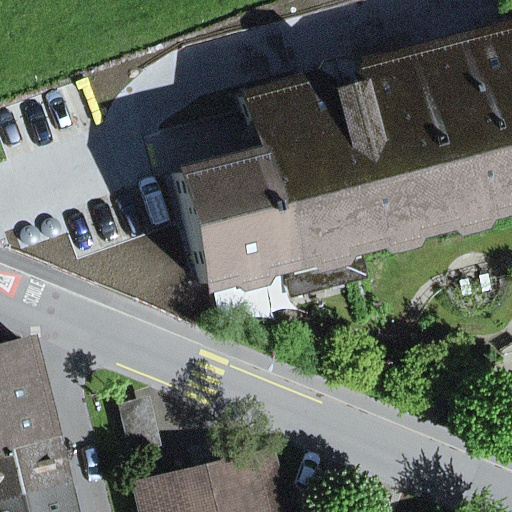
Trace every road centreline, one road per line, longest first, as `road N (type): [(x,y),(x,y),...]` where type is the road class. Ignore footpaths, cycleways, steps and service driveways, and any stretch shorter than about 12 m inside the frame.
road 1 (residential): [(511,505),(55,310)]
road 2 (residential): [(55,310),(102,511)]
